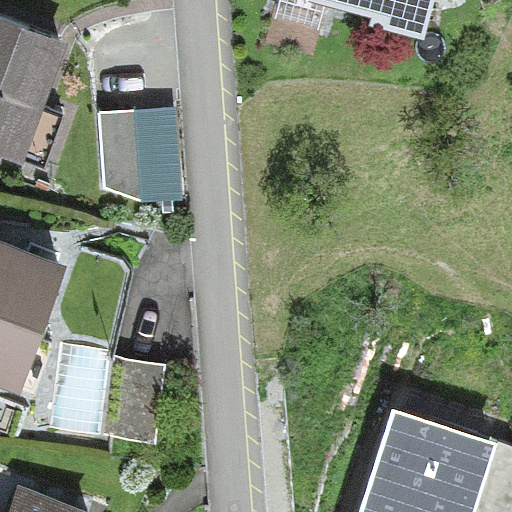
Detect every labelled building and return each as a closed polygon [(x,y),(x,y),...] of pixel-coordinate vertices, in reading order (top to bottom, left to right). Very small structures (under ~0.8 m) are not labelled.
[(419,0),(359,0),(416,14),(419,0)] [(55,38),(0,18),(0,142),(16,148),(55,38)] [(51,260),(0,241),(0,371),(11,375),(51,260)] [(467,511),(495,429),(398,397),(359,511),(467,511)] [(79,511),(81,508),(18,487),(10,511),(79,511)]
